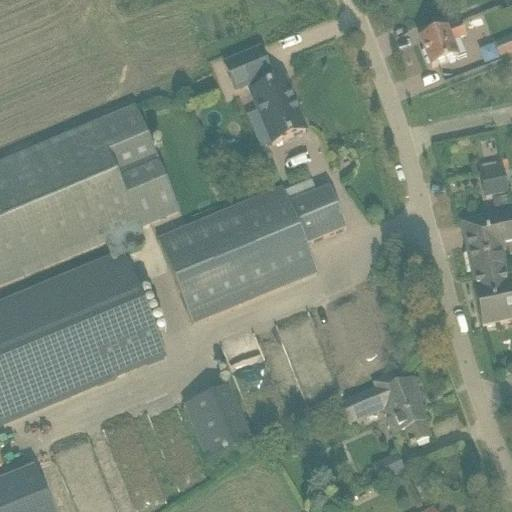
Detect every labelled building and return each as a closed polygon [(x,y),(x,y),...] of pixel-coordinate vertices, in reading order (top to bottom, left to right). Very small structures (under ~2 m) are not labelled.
[(451,43),(466,37),(460,23),(419,40),(431,69),(457,59),(451,43)] [(511,38),(492,47),(497,58),(511,52),(511,38)] [(260,51),(224,67),(235,92),(247,87),(250,95),(247,96),(269,148),(286,140),(305,133),(283,81),(270,87),(266,79),(270,77),(260,51)] [(138,229),(177,213),(135,111),(0,167),(0,286),(107,242),(115,261),(123,258),(141,250),(144,245),(138,229)] [(508,194),(503,171),(480,175),(485,199),(508,194)] [(156,244),(191,327),(316,275),(305,247),(345,230),(329,190),(288,207),(282,192),(156,244)] [(511,299),(503,258),(511,255),(511,213),(460,225),(476,298),(475,298),(476,300),(477,299),(483,330),(511,324),(511,299)] [(0,427),(165,359),(123,258),(115,261),(0,308),(0,427)] [(371,387),(373,393),(337,406),(347,428),(382,414),(391,439),(404,435),(410,450),(415,448),(414,445),(429,439),(423,425),(425,424),(417,405),(421,404),(413,383),(397,389),(393,378),(371,387)] [(183,407),(206,463),(250,445),(228,389),(183,407)] [(372,467),(379,485),(404,474),(397,457),(372,467)] [(0,486),(0,511),(65,511),(47,467),(0,486)]
